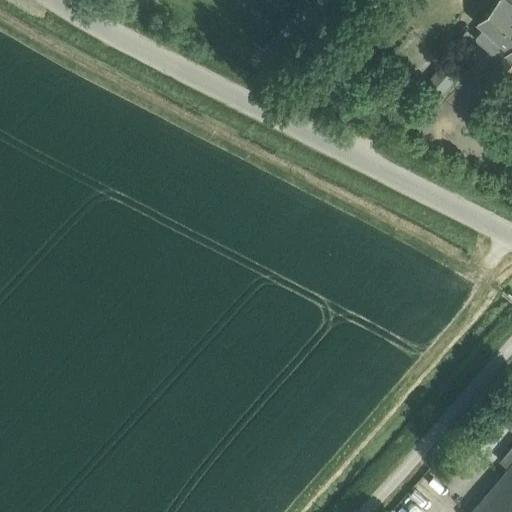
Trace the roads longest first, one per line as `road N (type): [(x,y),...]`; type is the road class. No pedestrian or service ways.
road 1 (unclassified): [(511,235),(51,0)]
road 2 (unclassified): [(364,511),(511,345)]
